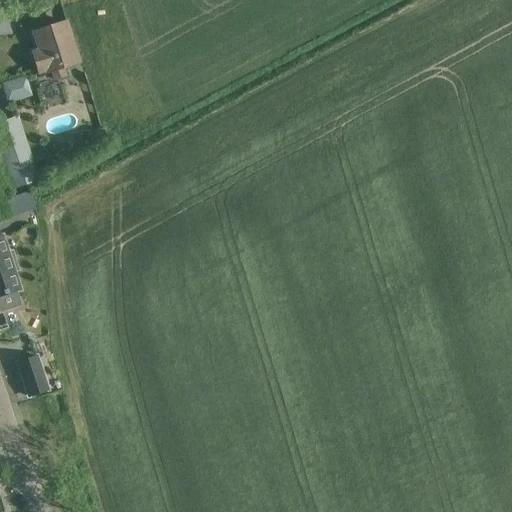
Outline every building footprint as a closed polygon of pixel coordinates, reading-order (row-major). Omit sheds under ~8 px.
[(0,0),(0,15),(19,9),(16,0),(0,0)] [(39,73),(46,71),(46,73),(50,72),(53,81),(67,76),(64,67),(79,62),(66,23),(33,33),(39,51),(33,53),(39,73)] [(11,97),(10,112),(25,113),(25,98),(11,97)] [(18,118),(0,124),(0,154),(12,190),(38,182),(18,118)] [(0,220),(10,217),(0,182),(0,220)] [(7,254),(2,237),(0,237),(0,296),(19,290),(13,272),(17,270),(12,253),(7,254)] [(37,357),(17,363),(28,397),(48,391),(37,357)]
